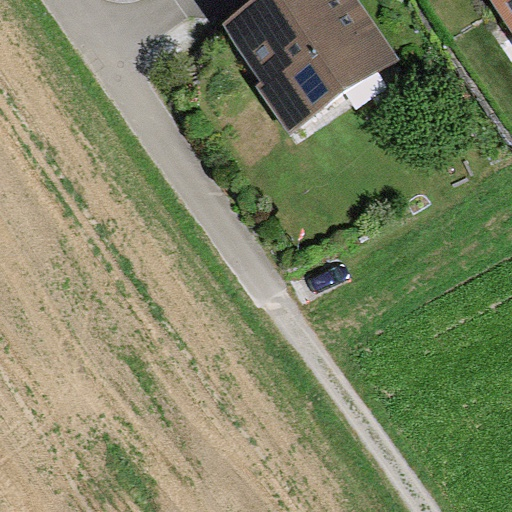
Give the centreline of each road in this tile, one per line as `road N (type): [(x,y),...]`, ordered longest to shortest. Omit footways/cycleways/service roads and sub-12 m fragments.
road 1 (residential): [(270,292),(69,0)]
road 2 (track): [(425,511),(270,292)]
